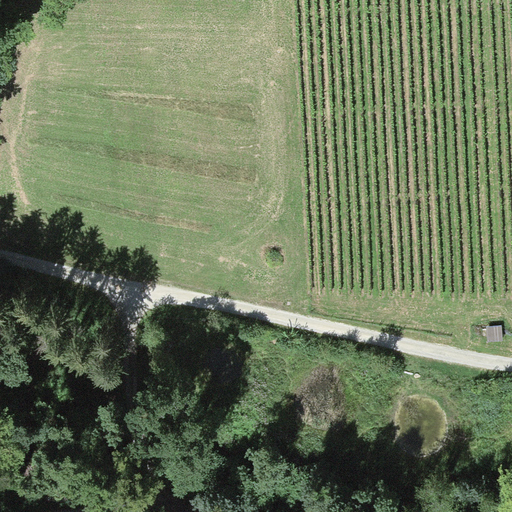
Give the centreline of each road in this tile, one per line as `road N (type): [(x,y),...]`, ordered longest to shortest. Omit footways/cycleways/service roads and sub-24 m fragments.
road 1 (track): [(511,366),(140,289)]
road 2 (track): [(140,289),(128,380),(156,511)]
road 3 (track): [(0,260),(140,289)]
